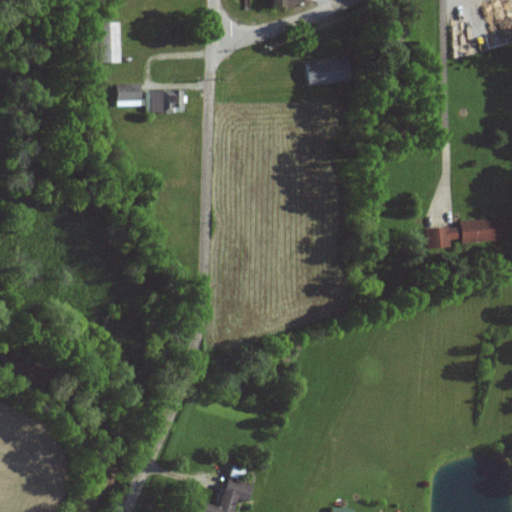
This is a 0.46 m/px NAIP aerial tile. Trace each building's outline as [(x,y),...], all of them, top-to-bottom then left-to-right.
[(381,43),(400,44),(400,32),(391,32),(392,22),(382,22),(381,43)] [(92,23),(92,64),(117,63),(116,23),(92,23)] [(338,84),(337,61),(302,62),(303,85),(338,84)] [(136,84),(111,84),(111,108),(137,107),(136,84)] [(178,91),(141,92),(142,114),(178,113),(178,91)] [(500,241),(499,219),(455,221),(455,228),(428,229),(428,244),(500,241)] [(216,508),(196,503),(193,511),(230,511),(233,499),(245,503),(249,485),(232,480),(233,474),(225,472),(216,508)]
